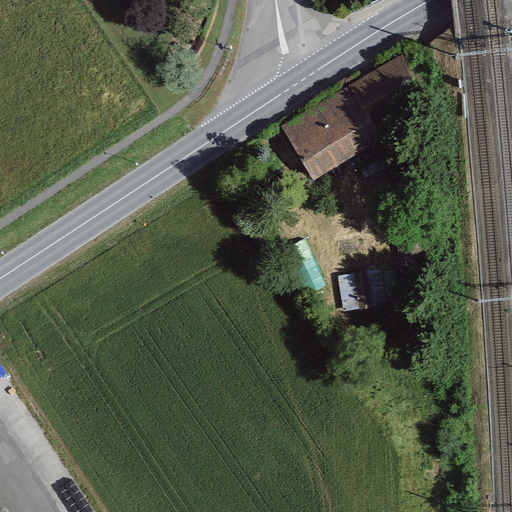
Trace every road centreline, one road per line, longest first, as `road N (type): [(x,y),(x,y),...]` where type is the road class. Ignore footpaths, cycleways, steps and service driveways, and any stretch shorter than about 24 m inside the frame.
road 1 (secondary): [(283,92),(0,279)]
road 2 (secondary): [(433,0),(283,92)]
